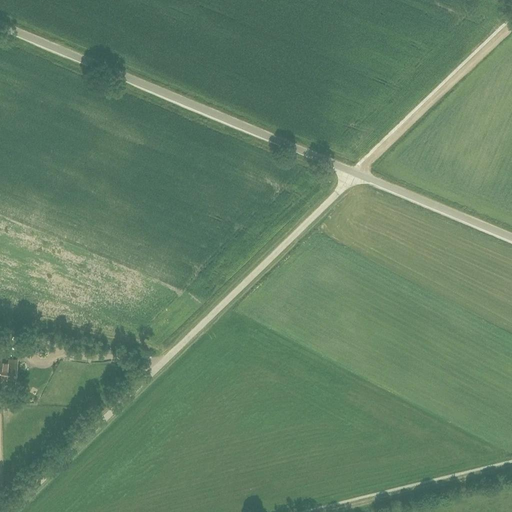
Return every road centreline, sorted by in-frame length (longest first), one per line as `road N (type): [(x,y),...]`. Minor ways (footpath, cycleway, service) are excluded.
road 1 (unclassified): [(8,511),(357,174)]
road 2 (unclassified): [(357,174),(0,26)]
road 3 (track): [(357,174),(511,28)]
road 4 (track): [(327,511),(511,467)]
road 5 (unclassified): [(511,237),(357,174)]
